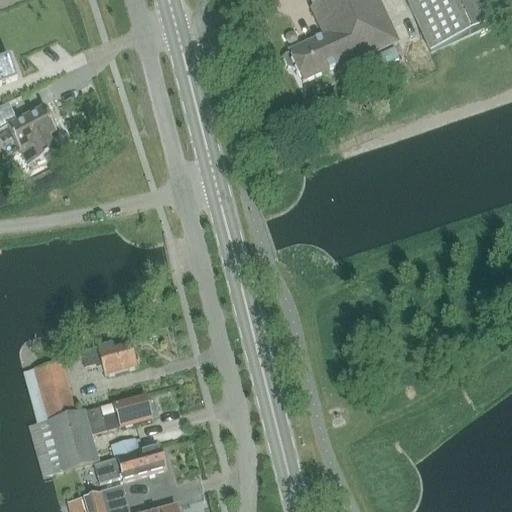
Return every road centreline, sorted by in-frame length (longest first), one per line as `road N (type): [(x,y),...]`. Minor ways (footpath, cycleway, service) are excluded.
road 1 (tertiary): [(297,511),(215,187)]
road 2 (unclassified): [(185,193),(236,395),(246,511)]
road 3 (residential): [(136,0),(185,193)]
road 4 (tertiary): [(215,187),(170,0)]
